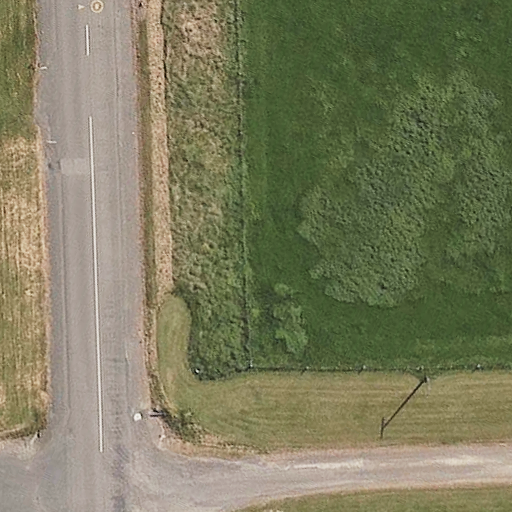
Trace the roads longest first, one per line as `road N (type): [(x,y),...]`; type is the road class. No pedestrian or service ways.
road 1 (unclassified): [(88,0),(104,484)]
road 2 (unclassified): [(104,484),(511,472)]
